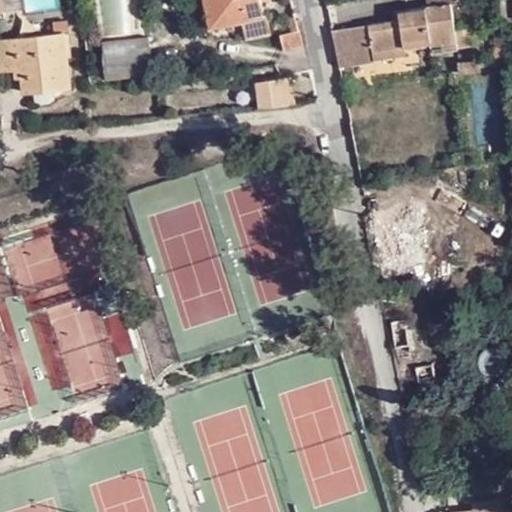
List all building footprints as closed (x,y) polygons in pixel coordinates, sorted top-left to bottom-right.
[(209,0),(213,22),(242,17),(233,10),(223,11),(220,0),(209,0)] [(220,0),(223,11),(233,10),(242,17),(244,32),(271,29),(266,0),(220,0)] [(401,20),(369,25),(374,54),(406,50),(430,45),(431,54),(475,48),(471,30),(468,30),(465,7),(456,9),(454,0),(424,0),(426,7),(399,11),(401,20)] [(495,21),(492,0),(477,0),(480,23),(495,21)] [(369,25),(334,30),(342,67),(375,62),(374,54),(369,25)] [(299,30),(282,35),(287,51),(304,47),(299,30)] [(63,35),(0,42),(0,63),(1,74),(16,71),(18,80),(23,79),(25,94),(71,89),(63,35)] [(148,40),(103,45),(107,81),(152,76),(148,40)] [(374,54),(375,62),(407,57),(406,50),(374,54)] [(252,85),(256,110),(298,105),(295,77),(270,79),(269,82),(252,85)] [(404,203),(366,212),(367,228),(376,226),(375,221),(406,216),(404,203)] [(375,221),(376,226),(384,269),(417,262),(413,244),(406,216),(375,221)] [(424,242),(413,244),(417,262),(426,261),(424,242)] [(403,329),(394,330),(397,354),(406,353),(403,329)] [(511,511),(511,497),(446,501),(446,511),(511,511)]
